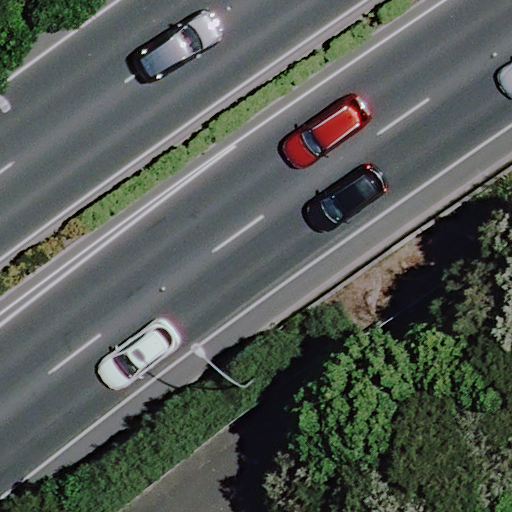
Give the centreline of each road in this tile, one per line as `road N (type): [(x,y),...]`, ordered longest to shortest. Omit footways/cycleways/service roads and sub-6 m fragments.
road 1 (primary): [(511,46),(223,242),(0,410)]
road 2 (primary): [(0,201),(274,0)]
